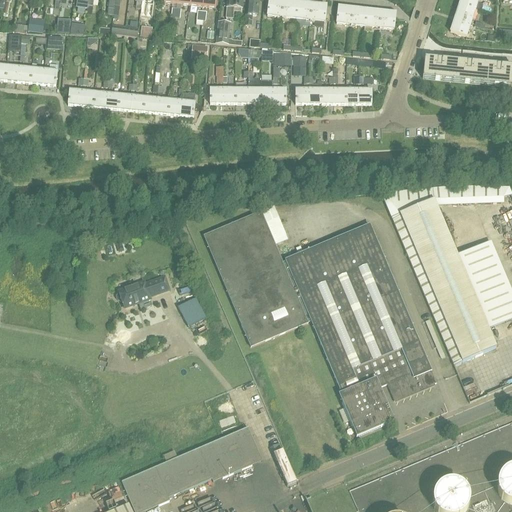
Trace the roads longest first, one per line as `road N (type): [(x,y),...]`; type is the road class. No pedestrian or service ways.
road 1 (residential): [(0,151),(392,118)]
road 2 (unclassified): [(301,489),(511,400)]
road 3 (residential): [(392,118),(426,0)]
